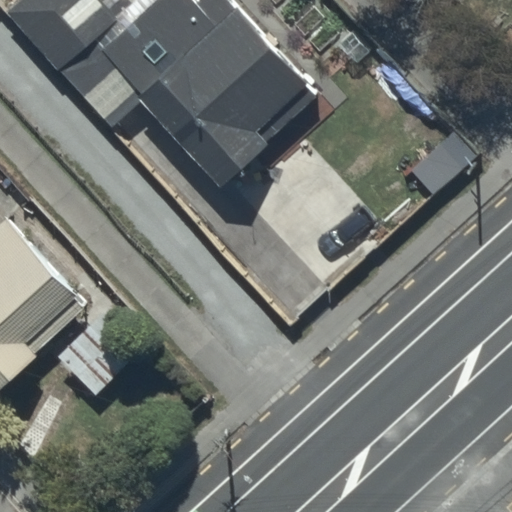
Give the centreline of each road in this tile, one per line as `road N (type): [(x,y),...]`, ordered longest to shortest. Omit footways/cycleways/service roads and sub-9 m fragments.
road 1 (secondary): [(306,511),(511,316)]
road 2 (residential): [(376,0),(511,150)]
